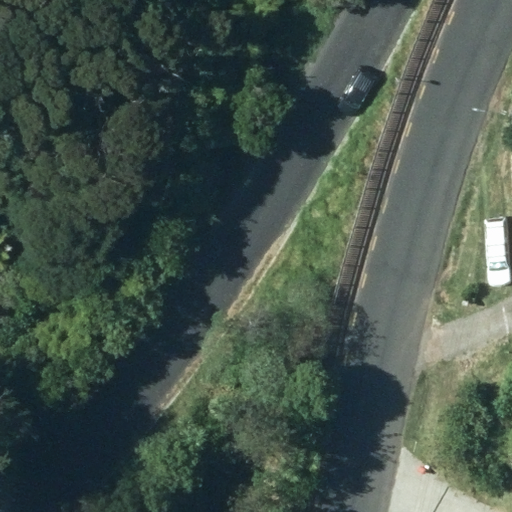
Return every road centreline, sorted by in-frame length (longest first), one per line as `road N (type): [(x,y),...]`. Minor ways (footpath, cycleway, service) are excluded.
road 1 (residential): [(5,511),(249,204),(369,0)]
road 2 (tertiary): [(349,511),(386,326),(458,83),(492,0)]
